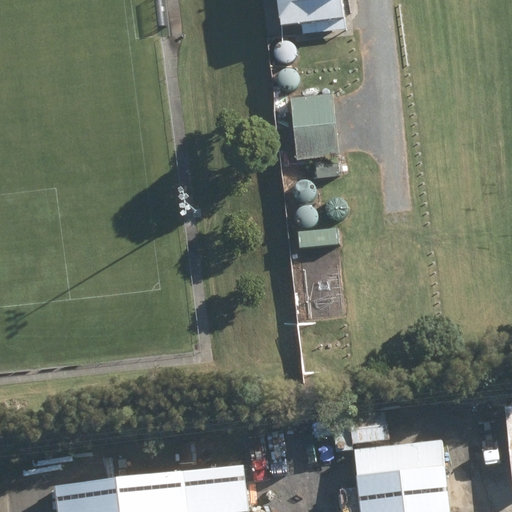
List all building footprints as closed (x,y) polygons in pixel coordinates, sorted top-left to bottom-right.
[(300,24),(301,37),(345,31),(344,20),(340,20),(337,0),(274,0),(278,27),(300,24)] [(289,99),(295,162),(337,159),(331,96),(289,99)] [(348,417),(351,446),(389,441),(386,413),(348,417)] [(437,441),(351,451),(358,511),(447,511),(442,464),(458,462),(455,437),(437,439),(437,441)] [(245,511),(240,466),(177,474),(181,511),(245,511)] [(181,511),(177,474),(177,473),(51,487),(53,511),(181,511)]
